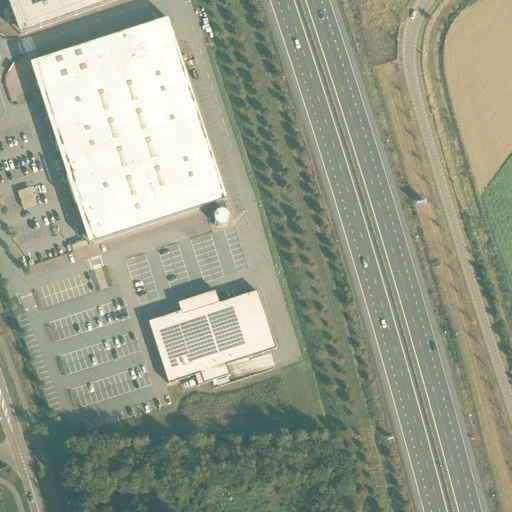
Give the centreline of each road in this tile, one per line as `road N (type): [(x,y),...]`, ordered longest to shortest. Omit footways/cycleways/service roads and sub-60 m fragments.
road 1 (motorway): [(465,511),(409,301),(311,0)]
road 2 (motorway): [(285,0),(437,511)]
road 3 (tertiary): [(511,407),(412,83),(411,40),(427,0)]
road 4 (unclassified): [(182,0),(248,213)]
road 5 (unclassified): [(4,53),(171,0)]
road 6 (secondary): [(37,511),(0,396)]
